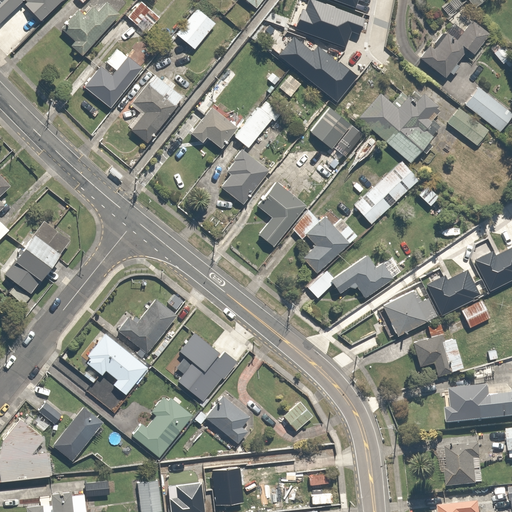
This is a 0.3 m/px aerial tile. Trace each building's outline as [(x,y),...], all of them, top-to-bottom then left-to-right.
[(0,0),(0,22),(23,0),(25,0),(27,1),(25,4),(41,21),(62,0),(0,0)] [(347,14),(349,14),(354,0),(310,0),(336,9),(334,14),(346,18),(347,14)] [(476,0),(459,0),(468,8),(476,0)] [(160,18),(141,1),(127,17),(146,33),(160,18)] [(82,55),(120,14),(107,2),(99,11),(93,5),(84,15),(83,13),(84,12),(81,8),(79,10),(78,9),(61,28),(75,41),(71,46),(82,55)] [(216,23),(197,8),(176,34),(194,49),(216,23)] [(473,54),(490,33),(471,18),(455,37),(445,29),(432,46),(428,42),(415,57),(442,79),(448,71),(452,74),(458,67),(454,64),(466,49),(473,54)] [(349,35),(329,27),(319,53),(339,61),(349,35)] [(511,56),(500,44),(492,51),(502,64),(511,56)] [(111,108),(143,67),(128,56),(127,57),(117,49),(106,62),(117,70),(113,75),(100,66),(84,86),(111,108)] [(317,61),(308,57),(299,76),(307,83),(317,61)] [(280,76),(272,70),(265,79),(272,85),(280,76)] [(148,143),(178,105),(177,104),(183,97),(173,88),(175,85),(165,76),(162,80),(156,75),(133,102),(133,103),(131,105),(140,112),(129,127),(132,129),(131,130),(148,143)] [(473,92),(461,109),(499,137),(511,120),(473,92)] [(359,117),(409,161),(439,126),(432,120),(441,110),(424,95),(416,103),(408,96),(396,109),(379,94),(359,117)] [(313,107),(300,97),(291,109),(305,119),(313,107)] [(277,110),(265,99),(234,135),(247,146),(277,110)] [(220,148),(236,127),(209,106),(189,132),(200,141),(204,136),(220,148)] [(329,106),(308,129),(330,148),(351,126),(329,106)] [(485,135),(455,113),(442,132),(472,151),(485,135)] [(241,203),(268,169),(240,148),(231,159),(234,160),(226,170),(229,173),(219,186),(241,203)] [(395,165),(346,209),(364,228),(413,184),(395,165)] [(272,246),(306,205),(274,180),(255,204),(270,216),(256,233),(272,246)] [(439,196),(425,184),(417,193),(431,206),(439,196)] [(315,273),(349,243),(324,215),(304,233),(314,244),(300,257),(315,273)] [(48,265),(67,238),(42,219),(22,246),(48,265)] [(48,265),(22,246),(2,273),(29,292),(48,265)] [(447,252),(420,264),(427,280),(454,268),(447,252)] [(363,296),(399,272),(389,258),(374,268),(365,255),(329,280),(338,293),(353,282),(363,296)] [(436,316),(427,298),(419,301),(413,288),(380,304),(396,336),(436,316)] [(114,326),(147,353),(177,315),(154,297),(136,320),(125,312),(114,326)] [(478,307),(456,316),(463,333),(485,324),(478,307)] [(205,333),(189,321),(171,343),(187,356),(205,333)] [(149,368),(104,332),(81,360),(127,396),(149,368)] [(441,333),(412,341),(418,364),(432,361),(436,376),(462,368),(454,337),(443,340),(441,333)] [(511,417),(511,394),(489,397),(488,387),(448,392),(450,408),(444,409),(446,425),(511,417)] [(191,415),(164,393),(131,434),(158,456),(191,415)] [(248,416),(222,394),(204,415),(236,442),(246,430),(240,425),(248,416)] [(313,414),(300,398),(283,413),(296,428),(313,414)] [(63,411),(44,399),(37,410),(55,423),(63,411)] [(102,421),(82,403),(50,441),(71,458),(102,421)] [(43,437),(19,417),(0,439),(0,477),(49,474),(47,450),(30,452),(43,437)] [(511,437),(499,438),(500,459),(511,458),(511,437)] [(482,460),(480,444),(445,448),(447,470),(444,470),(446,489),(477,485),(474,461),(482,460)] [(223,471),(223,487),(230,487),(230,495),(251,495),(251,466),(230,465),(230,471),(223,471)] [(265,487),(257,487),(257,496),(254,496),(255,507),(311,505),(311,501),(318,501),(317,486),(311,486),(310,474),(275,475),(276,495),(265,496),(265,487)] [(136,480),(138,511),(163,510),(160,478),(136,480)] [(108,480),(83,481),(84,496),(109,494),(108,480)] [(41,511),(41,503),(25,504),(25,511),(72,511),(70,490),(48,492),(49,511),(41,511)]
